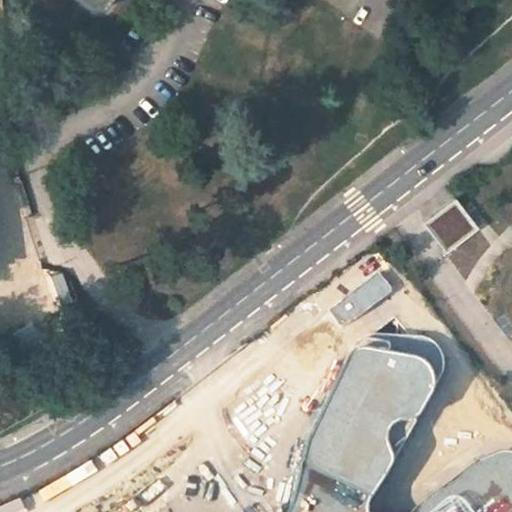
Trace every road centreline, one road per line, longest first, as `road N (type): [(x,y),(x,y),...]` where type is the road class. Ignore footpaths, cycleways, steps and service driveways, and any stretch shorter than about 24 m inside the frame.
road 1 (residential): [(166,362),(47,220),(39,188),(67,144),(145,61),(182,0)]
road 2 (secondary): [(166,362),(511,95)]
road 3 (secondary): [(0,466),(71,430),(166,362)]
